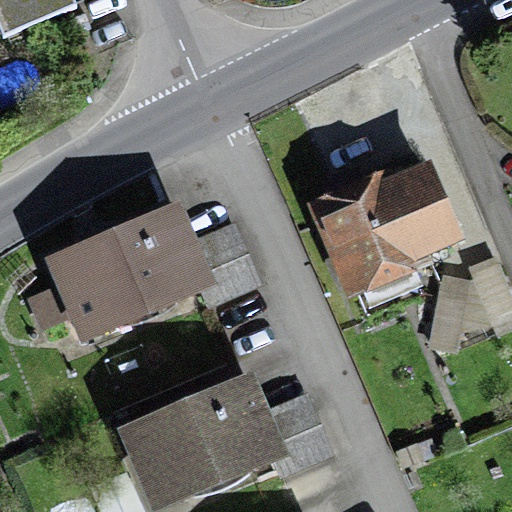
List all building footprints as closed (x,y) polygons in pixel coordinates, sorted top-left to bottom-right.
[(68,0),(0,0),(0,39),(71,7),(68,0)] [(413,164),(300,215),(345,317),(458,266),(413,164)] [(169,221),(30,281),(64,360),(203,300),(169,221)] [(511,296),(497,263),(474,273),(493,316),(511,307),(511,296)] [(462,302),(438,298),(431,341),(454,345),(462,302)] [(234,383),(100,444),(130,511),(180,511),(273,470),(234,383)]
